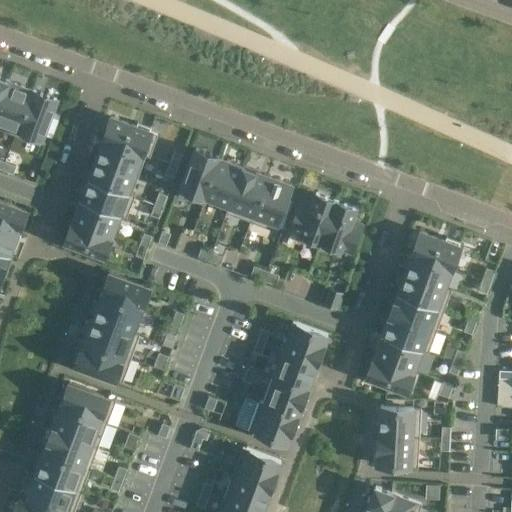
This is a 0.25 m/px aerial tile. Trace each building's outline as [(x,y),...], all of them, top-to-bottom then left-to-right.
[(0,77),(0,103),(8,80),(0,77)] [(8,80),(0,103),(0,129),(15,135),(32,89),(8,80)] [(32,89),(15,135),(39,144),(57,98),(32,89)] [(111,117),(103,139),(146,154),(145,155),(149,157),(157,134),(149,131),(150,127),(137,122),(135,126),(111,117)] [(138,175),(145,155),(146,154),(103,139),(95,159),(138,175)] [(206,197),(220,157),(196,148),(179,195),(202,204),(202,203),(204,204),(207,197),(206,197)] [(177,166),(181,155),(174,152),(170,163),(177,166)] [(229,206),(244,166),(220,157),(206,197),(207,197),(228,205),(229,206)] [(131,194),(138,175),(95,159),(88,179),(131,195),(131,194)] [(5,162),(2,170),(13,174),(16,167),(5,162)] [(173,177),(177,166),(170,163),(166,175),(173,177)] [(251,221),(268,175),(244,166),(229,206),(228,205),(226,212),(251,221)] [(292,184),(268,175),(251,221),(275,230),(292,184)] [(134,195),(131,194),(131,195),(88,179),(80,200),(120,214),(120,215),(126,217),(134,195)] [(162,207),(166,196),(159,193),(155,204),(162,207)] [(320,244),(336,201),(316,193),(311,206),(300,202),(290,229),(301,233),(298,240),(319,248),(321,244),(320,244)] [(0,200),(0,226),(18,233),(26,210),(0,200)] [(113,234),(120,215),(120,214),(80,200),(73,220),(113,234)] [(352,252),(361,225),(351,221),(356,208),(336,201),(320,244),(321,244),(340,251),(341,248),(352,252)] [(158,218),(162,207),(155,204),(151,215),(158,218)] [(105,256),(113,234),(73,220),(65,241),(105,256)] [(0,252),(9,256),(18,233),(0,226),(0,252)] [(158,242),(166,245),(170,234),(163,231),(158,242)] [(458,246),(460,242),(446,237),(444,241),(420,232),(412,253),(452,267),(460,247),(458,246)] [(147,247),(152,236),(144,234),(140,245),(147,247)] [(143,258),(147,247),(140,245),(136,256),(143,258)] [(209,261),(212,253),(201,249),(198,257),(209,261)] [(9,256),(0,252),(0,277),(1,278),(9,256)] [(220,265),(223,257),(212,253),(209,261),(220,265)] [(444,287),(451,269),(452,267),(412,253),(405,273),(444,288),(444,287)] [(263,280),(266,273),(253,268),(251,276),(263,280)] [(490,282),(494,271),(487,268),(483,279),(490,282)] [(140,311),(149,287),(110,272),(101,296),(140,311)] [(275,285),(278,277),(266,273),(263,280),(275,285)] [(451,290),(444,287),(444,288),(405,273),(397,294),(443,311),(451,290)] [(486,293),(490,282),(483,279),(479,291),(486,293)] [(326,304),(335,307),(340,294),(331,291),(326,304)] [(436,331),(443,311),(397,294),(389,314),(436,331)] [(132,332),(140,311),(101,296),(93,318),(132,333),(132,332)] [(475,323),(479,312),(472,309),(468,320),(475,323)] [(180,325),(184,314),(176,311),(172,322),(180,325)] [(428,352),(436,331),(389,314),(382,335),(421,349),(421,350),(428,352)] [(139,335),(132,332),(132,333),(93,318),(84,341),(130,358),(139,335)] [(471,334),(475,323),(468,320),(464,331),(471,334)] [(175,336),(180,325),(172,322),(168,333),(175,336)] [(293,322),(282,349),(318,363),(328,335),(293,322)] [(265,343),(269,332),(261,329),(257,340),(265,343)] [(414,370),(421,350),(421,349),(382,335),(374,356),(414,370)] [(261,354),(265,343),(257,340),(253,351),(261,354)] [(128,364),(130,358),(84,341),(76,365),(122,382),(128,365),(128,364)] [(308,390),(318,363),(282,349),(272,376),(308,390)] [(464,353),(457,350),(453,361),(460,364),(464,353)] [(163,369),(168,356),(160,354),(156,366),(163,369)] [(407,390),(413,374),(412,373),(414,370),(374,356),(367,376),(369,376),(367,381),(379,385),(381,381),(407,390)] [(456,375),(460,364),(453,361),(448,372),(456,375)] [(243,379),(251,381),(255,370),(248,367),(243,379)] [(511,379),(511,371),(499,370),(499,378),(511,379)] [(298,416),(308,390),(272,376),(263,402),(263,403),(298,416)] [(446,397),(451,384),(443,381),(439,394),(446,397)] [(116,400),(69,383),(60,406),(107,423),(116,400)] [(179,400),(184,388),(177,385),(172,398),(179,400)] [(212,411),(216,399),(209,397),(205,408),(212,411)] [(288,445),(298,416),(263,403),(263,402),(260,401),(249,430),(288,445)] [(98,446),(107,423),(60,406),(52,429),(98,446)] [(412,436),(414,407),(380,406),(379,435),(412,437),(412,436)] [(163,423),(158,435),(166,438),(170,426),(163,423)] [(450,439),(450,427),(442,427),(441,439),(450,439)] [(90,468),(98,446),(52,429),(44,451),(90,468)] [(134,449),(138,436),(131,434),(126,447),(134,449)] [(418,467),(419,437),(412,436),(412,437),(379,435),(377,465),(418,467)] [(198,450),(202,438),(195,436),(191,447),(198,450)] [(449,451),(450,439),(441,439),(441,450),(449,451)] [(243,447),(232,475),(271,489),(281,461),(243,447)] [(82,491),(90,468),(44,451),(36,474),(82,491)] [(122,480),(126,469),(119,467),(115,478),(122,480)] [(69,511),(73,511),(82,491),(36,474),(27,496),(69,511)] [(249,511),(262,511),(271,489),(232,475),(222,502),(249,511)] [(118,491),(122,480),(115,478),(111,489),(118,491)] [(208,497),(212,486),(205,483),(201,494),(208,497)] [(418,511),(421,503),(392,493),(392,492),(375,486),(367,509),(374,511),(418,511)] [(204,508),(208,497),(201,494),(197,505),(204,508)] [(69,511),(27,496),(25,503),(18,500),(13,511),(69,511)] [(249,511),(222,502),(218,511),(249,511)]
